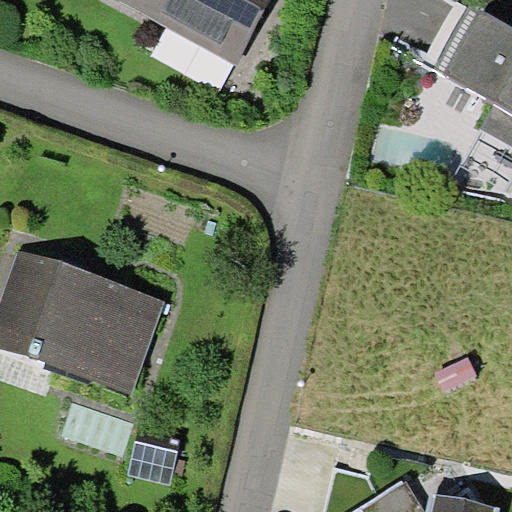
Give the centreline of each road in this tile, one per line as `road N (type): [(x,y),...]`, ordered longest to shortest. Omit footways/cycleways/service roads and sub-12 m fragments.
road 1 (residential): [(242,511),(316,183)]
road 2 (residential): [(316,183),(0,75)]
road 3 (residential): [(316,183),(357,0)]
